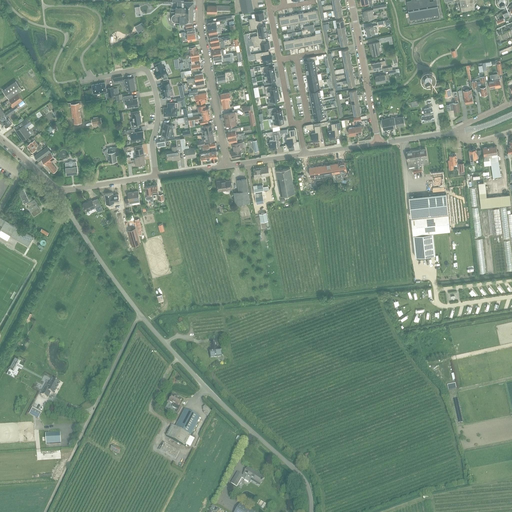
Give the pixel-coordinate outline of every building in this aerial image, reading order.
[(410,20),(439,15),(436,0),(433,0),(434,2),(429,2),(428,0),(418,0),(414,1),(413,0),(411,0),(411,1),(407,2),(409,13),(406,13),(406,17),(409,17),(410,20)] [(473,0),(444,0),(444,2),(458,0),(459,0),(461,12),(475,10),(473,0)] [(170,8),(170,11),(173,11),(176,11),(177,11),(188,11),(193,11),(193,1),(191,1),(191,2),(177,3),(177,4),(177,6),(176,6),(176,9),(173,9),(170,8)] [(511,13),(511,7),(510,9),(511,11),(503,14),(504,17),(511,13)] [(309,21),(318,19),(317,10),(312,10),(312,11),(307,12),(309,21)] [(365,20),(374,19),(374,18),(377,18),(376,15),(373,15),(372,10),(364,11),(365,16),(364,16),(365,20)] [(173,16),(172,17),(172,19),(173,21),(174,22),(175,22),(181,22),(181,24),(183,24),(193,22),(193,11),(188,11),(177,11),(176,11),(176,15),(174,15),(173,16)] [(250,24),(262,22),(262,19),(264,18),(263,12),(254,14),(255,17),(252,18),(249,19),(250,24)] [(299,23),(309,21),(307,12),(302,13),(302,12),(298,13),(299,23)] [(290,24),(299,23),(298,13),(293,14),(288,15),(290,24)] [(288,15),(283,16),(279,17),(280,26),(290,24),(288,15)] [(257,32),(267,30),(266,24),(263,25),(262,22),(250,24),(250,25),(250,27),(251,29),(257,28),(258,31),(256,32),(257,32)] [(378,33),(377,29),(376,25),(366,27),(367,35),(378,33)] [(217,33),(222,32),(221,27),(208,29),(209,35),(217,33)] [(253,41),(266,39),(265,36),(268,36),(267,30),(257,32),(257,35),(251,36),(251,39),(252,42),(253,42),(253,41)] [(313,45),(318,44),(323,43),(321,33),(320,33),(316,34),(315,34),(315,35),(312,36),(313,45)] [(302,37),(304,47),(308,46),(313,45),(312,36),(302,37)] [(302,37),(293,39),(295,48),(300,47),(300,48),(304,47),(302,37)] [(253,42),(254,47),(259,46),(260,49),(270,47),(269,42),(266,42),(266,39),(253,41),(253,42)] [(283,41),(285,50),(290,49),(295,48),(293,39),(283,41)] [(222,41),(211,43),(212,48),(225,46),(224,40),(222,41)] [(378,48),(380,48),(378,42),(369,44),(370,52),(372,52),(372,56),(379,54),(378,48)] [(198,50),(196,50),(195,46),(189,48),(190,54),(188,55),(188,54),(184,55),(185,58),(199,56),(198,50)] [(269,54),(268,51),(255,53),(256,59),(262,58),(263,62),(272,61),(271,54),(269,54)] [(224,54),(213,56),(214,62),(222,61),(222,63),(232,62),(233,62),(231,53),(226,54),(224,54)] [(316,66),(315,59),(318,58),(318,55),(311,57),(311,60),(304,61),(306,68),(316,66)] [(201,67),(200,63),(195,64),(195,63),(200,62),(199,56),(185,58),(185,61),(191,60),(192,63),(190,63),(191,67),(191,69),(201,67)] [(381,64),(385,64),(385,61),(372,63),(374,70),(382,68),(381,64)] [(157,70),(154,71),(157,78),(163,76),(164,76),(168,74),(165,67),(163,68),(161,62),(154,65),(157,70)] [(265,75),(275,73),(274,67),(268,68),(268,65),(261,66),(261,70),(264,69),(265,75)] [(306,68),(307,75),(317,73),(316,66),(306,68)] [(228,75),(231,75),(230,71),(225,72),(225,74),(217,76),(218,82),(229,81),(228,75)] [(265,75),(266,78),(263,79),(264,84),(271,83),(271,80),(276,79),(275,73),(265,75)] [(307,75),(308,83),(319,81),(317,73),(307,75)] [(195,81),(203,80),(202,74),(194,75),(195,78),(187,79),(188,82),(192,82),(195,81)] [(433,80),(433,79),(433,78),(433,77),(433,76),(432,76),(431,75),(431,74),(430,74),(429,74),(428,74),(427,74),(426,74),(425,75),(424,76),(423,77),(423,78),(423,79),(423,80),(423,81),(424,81),(424,82),(425,83),(426,84),(427,84),(428,84),(429,84),(430,84),(431,83),(432,83),(432,82),(433,81),(433,80)] [(385,78),(386,78),(386,75),(375,77),(376,83),(385,81),(385,78)] [(122,76),(114,78),(115,83),(123,81),(123,84),(125,83),(127,90),(135,88),(135,87),(136,87),(136,84),(135,84),(134,77),(123,79),(122,76)] [(487,94),(485,80),(484,77),(480,77),(481,82),(476,83),(476,81),(472,82),(473,88),(477,87),(477,92),(479,91),(480,90),(481,95),(487,94)] [(9,99),(17,93),(22,89),(16,81),(3,90),(9,99)] [(169,81),(162,83),(163,86),(160,87),(161,91),(161,94),(162,94),(163,98),(170,96),(168,89),(171,88),(169,81)] [(308,83),(310,90),(320,88),(319,81),(308,83)] [(105,83),(92,85),(94,94),(107,91),(105,83)] [(278,93),(277,87),(272,88),(272,85),(265,86),(266,95),(269,95),(278,93)] [(473,102),(471,90),(463,91),(465,104),(473,102)] [(454,111),(460,110),(456,91),(453,92),(453,97),(454,97),(455,103),(449,104),(451,110),(454,110),(454,111)] [(228,100),(230,99),(229,92),(220,94),(223,108),(230,106),(228,100)] [(14,106),(23,100),(17,93),(9,99),(13,104),(11,106),(12,108),(15,106),(14,106)] [(196,95),(197,101),(197,104),(206,102),(205,99),(207,99),(206,93),(196,95)] [(130,95),(123,96),(124,104),(127,103),(128,108),(129,108),(131,108),(131,107),(138,106),(137,98),(131,99),(130,95)] [(180,98),(177,98),(178,102),(181,102),(182,105),(185,104),(184,97),(180,98)] [(169,106),(164,106),(165,115),(178,114),(177,102),(168,102),(169,106)] [(79,105),(79,104),(79,103),(71,104),(71,105),(73,118),(73,117),(74,124),(82,123),(80,108),(80,105),(79,105)] [(208,108),(206,108),(205,105),(197,106),(198,112),(193,113),(193,116),(209,113),(208,108)] [(273,118),(283,116),(282,110),(276,111),(276,107),(268,108),(269,115),(272,114),(273,118)] [(423,122),(434,120),(432,107),(429,108),(424,109),(425,115),(421,116),(423,122)] [(6,117),(10,113),(13,112),(11,109),(4,114),(0,117),(0,122),(1,124),(2,123),(6,127),(12,123),(9,118),(7,119),(6,117)] [(141,123),(140,112),(132,113),(133,120),(130,121),(131,128),(139,127),(138,123),(141,123)] [(235,112),(224,114),(226,126),(236,125),(235,119),(236,119),(235,112)] [(321,121),(328,120),(328,117),(325,117),(324,112),(314,114),(315,119),(321,118),(321,121)] [(34,115),(29,119),(34,124),(39,121),(34,115)] [(283,116),(273,118),(274,123),(272,124),(272,127),(279,125),(279,123),(284,122),(283,116)] [(396,128),(396,127),(405,125),(403,116),(394,118),(394,117),(381,120),(383,130),(396,128)] [(100,117),(91,119),(92,125),(102,124),(100,117)] [(357,126),(356,121),(361,120),(360,117),(353,118),(354,121),(355,127),(356,134),(362,133),(361,126),(357,126)] [(23,140),(32,133),(32,132),(28,126),(32,123),(28,118),(22,123),(24,125),(16,131),(23,140)] [(163,128),(163,130),(162,130),(163,130),(162,134),(164,134),(165,139),(175,138),(173,128),(172,128),(172,125),(164,123),(163,128)] [(338,136),(337,123),(331,124),(332,130),(328,131),(330,140),(336,139),(335,136),(338,136)] [(204,134),(213,133),(212,125),(204,126),(204,130),(202,131),(202,134),(204,134)] [(313,142),(319,141),(318,138),(322,138),(320,126),(320,125),(314,126),(315,133),(312,133),(313,142)] [(236,134),(235,131),(235,128),(228,129),(228,132),(227,132),(228,138),(236,136),(242,135),(244,135),(243,133),(240,133),(236,134)] [(127,134),(131,133),(132,141),(144,139),(143,131),(135,133),(134,129),(127,131),(127,134)] [(288,148),(294,147),(293,142),(296,142),(294,129),(289,130),(290,136),(286,137),(288,148)] [(270,141),(271,150),(277,149),(276,147),(280,146),(278,138),(280,138),(280,133),(279,130),(274,131),(274,134),(272,134),(273,141),(270,141)] [(201,135),(202,140),(205,139),(206,142),(214,141),(213,133),(204,134),(204,135),(201,135)] [(30,143),(27,145),(32,152),(36,149),(38,152),(42,148),(39,144),(38,144),(35,140),(33,138),(28,141),(30,143)] [(189,149),(189,146),(186,146),(184,138),(180,139),(182,150),(185,150),(186,158),(191,158),(190,156),(196,155),(195,148),(189,149)] [(182,150),(180,139),(176,140),(177,147),(172,147),(173,151),(166,152),(167,159),(175,158),(175,160),(179,159),(178,153),(182,152),(182,150)] [(240,148),(243,148),(242,142),(233,144),(234,151),(231,152),(232,157),(242,155),(241,151),(240,148)] [(118,146),(107,148),(107,149),(105,150),(104,151),(104,154),(106,155),(108,155),(109,162),(117,161),(116,155),(119,155),(118,146)] [(496,146),(483,148),(484,161),(489,160),(489,157),(490,157),(490,156),(489,155),(497,154),(496,146)] [(38,161),(51,152),(47,147),(34,156),(38,161)] [(143,160),(142,155),(144,155),(144,154),(143,154),(143,152),(143,151),(143,149),(143,148),(135,149),(136,156),(134,156),(135,160),(131,160),(130,157),(126,157),(127,164),(135,163),(136,166),(138,165),(138,167),(139,168),(142,168),(143,167),(143,165),(145,164),(144,160),(143,160)] [(416,151),(419,172),(422,172),(422,168),(420,168),(420,165),(421,165),(421,162),(427,161),(427,157),(426,149),(416,151)] [(473,158),(477,158),(476,149),(475,149),(474,149),(473,149),(472,150),(469,150),(471,164),(474,163),(473,158)] [(413,173),(419,172),(416,151),(406,152),(408,167),(417,165),(418,168),(412,169),(413,173)] [(204,160),(211,159),(210,155),(212,155),(211,152),(200,153),(202,160),(204,160)] [(57,170),(51,161),(55,158),(51,153),(42,160),(45,165),(47,164),(53,173),(57,170)] [(456,155),(449,156),(450,160),(448,160),(449,169),(453,169),(453,164),(457,164),(456,155)] [(501,176),(498,161),(498,156),(495,156),(495,155),(490,156),(490,157),(493,178),(501,176)] [(66,174),(75,173),(78,173),(77,166),(76,161),(73,162),(72,161),(70,161),(69,161),(68,162),(65,163),(66,168),(65,168),(66,174)] [(344,177),(343,172),(347,171),(345,162),(309,168),(310,177),(340,172),(341,178),(344,177)] [(269,175),(268,167),(264,167),(264,168),(254,169),(255,176),(261,175),(261,176),(269,175)] [(295,194),(292,178),(290,168),(276,171),(278,180),(280,180),(283,196),(295,194)] [(235,204),(249,202),(246,178),(237,180),(239,192),(234,192),(235,204)] [(224,181),(223,180),(217,181),(218,190),(232,188),(231,180),(224,181)] [(24,186),(29,198),(34,196),(29,184),(24,186)] [(257,185),(253,186),(254,189),(255,193),(256,204),(264,203),(262,192),(264,192),(264,191),(268,190),(268,186),(263,187),(258,188),(257,185)] [(153,196),(153,194),(151,186),(145,187),(147,197),(151,196),(151,197),(151,200),(150,201),(151,208),(151,210),(155,210),(153,196)] [(34,216),(41,211),(36,204),(37,203),(34,199),(32,200),(31,198),(29,199),(24,188),(18,191),(24,203),(26,202),(29,206),(28,207),(34,216)] [(128,198),(125,199),(126,204),(126,207),(130,206),(129,204),(129,201),(131,200),(132,203),(140,202),(138,191),(127,193),(128,198)] [(113,193),(105,194),(106,204),(114,203),(114,201),(119,201),(119,194),(113,195),(113,193)] [(446,193),(409,197),(411,218),(448,214),(446,193)] [(486,198),(480,198),(481,208),(496,206),(511,205),(509,195),(495,196),(486,198)] [(101,205),(98,207),(95,199),(92,201),(92,200),(82,204),(86,212),(88,210),(89,212),(95,209),(96,208),(97,212),(103,210),(101,205)] [(448,214),(411,218),(413,234),(433,232),(450,230),(448,214)] [(15,223),(14,225),(0,217),(0,224),(1,225),(3,226),(1,230),(28,246),(34,237),(18,228),(20,225),(15,223)] [(135,228),(128,230),(132,245),(140,243),(135,228)] [(433,232),(413,234),(415,259),(435,257),(433,232)] [(209,349),(210,358),(217,357),(217,356),(222,355),(221,347),(217,348),(216,342),(210,343),(211,349),(209,349)] [(19,359),(15,357),(9,368),(13,370),(19,359)] [(60,383),(53,379),(49,386),(47,384),(41,395),(47,398),(50,393),(54,394),(60,383)] [(178,406),(182,399),(172,394),(169,401),(174,404),(172,407),(177,409),(176,412),(178,414),(182,408),(179,406),(178,406)] [(37,403),(34,409),(43,413),(46,407),(37,403)] [(30,413),(39,418),(41,413),(32,408),(30,413)] [(190,436),(200,417),(185,410),(176,427),(172,425),(169,431),(166,436),(185,446),(188,441),(190,436)] [(46,444),(61,443),(60,433),(45,434),(46,444)] [(116,441),(114,445),(122,449),(124,446),(116,441)] [(118,453),(120,449),(112,445),(110,449),(114,451),(113,453),(117,456),(118,453)] [(264,478),(258,474),(247,468),(243,476),(237,472),(231,483),(236,486),(242,478),(249,482),(251,479),(260,484),(261,482),(262,482),(263,480),(262,480),(263,478),(264,478)] [(255,505),(263,509),(266,504),(258,500),(255,505)] [(241,503),(235,511),(255,511),(254,511),(241,503)]
